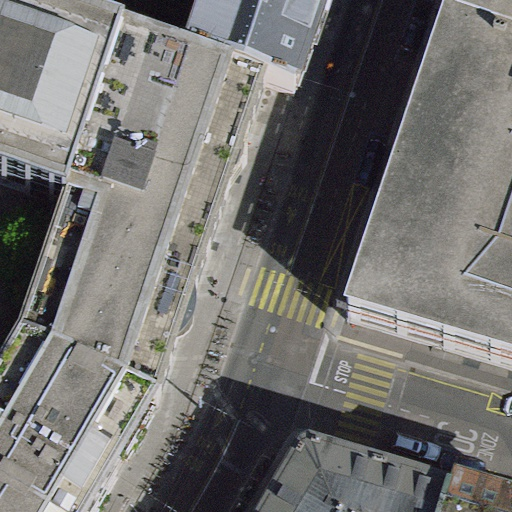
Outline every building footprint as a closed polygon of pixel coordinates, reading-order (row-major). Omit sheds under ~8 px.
[(268,88),(192,61),(11,0),(0,0),(0,185),(68,209),(210,257),(268,88)] [(330,0),(213,0),(192,61),(268,88),(296,98),(330,0)] [(511,0),(456,0),(447,29),(511,51),(511,0)] [(511,51),(447,29),(349,321),(511,368),(511,51)] [(210,257),(68,209),(22,344),(159,406),(210,257)] [(99,511),(159,406),(22,344),(0,382),(0,495),(29,511),(99,511)] [(273,511),(447,511),(451,498),(313,456),(304,459),(273,511)] [(0,511),(29,511),(0,495),(0,511)] [(497,511),(451,498),(447,511),(497,511)]
